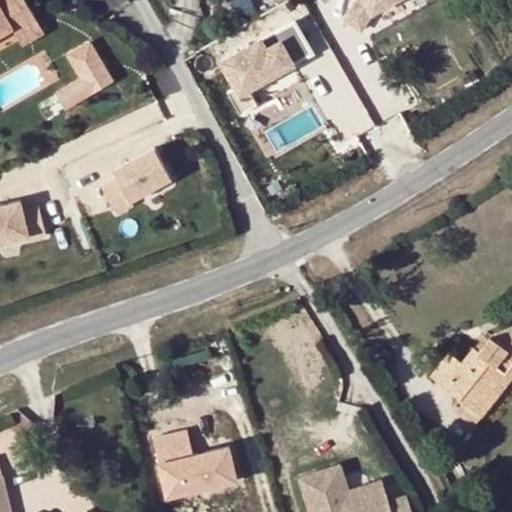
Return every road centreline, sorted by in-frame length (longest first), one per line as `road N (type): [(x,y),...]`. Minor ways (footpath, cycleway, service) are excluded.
road 1 (tertiary): [(0,357),(281,259)]
road 2 (residential): [(138,0),(281,259)]
road 3 (residential): [(435,511),(281,259)]
road 4 (tertiary): [(281,259),(511,110)]
